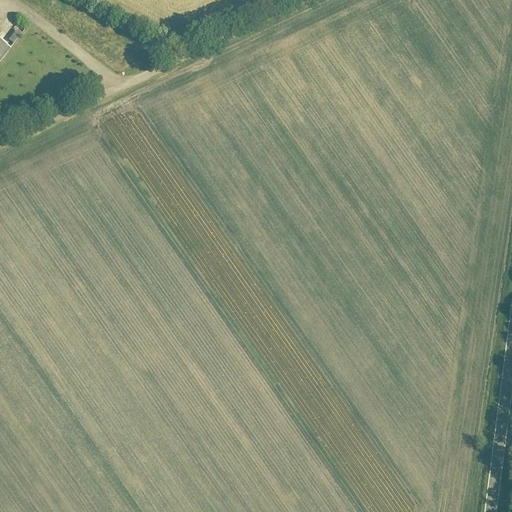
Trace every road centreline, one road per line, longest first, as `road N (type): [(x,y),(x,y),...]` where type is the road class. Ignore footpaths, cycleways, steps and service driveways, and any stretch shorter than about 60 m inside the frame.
road 1 (unclassified): [(0,145),(308,0)]
road 2 (tertiary): [(490,511),(511,350)]
road 3 (unknown): [(0,3),(35,18),(121,88)]
